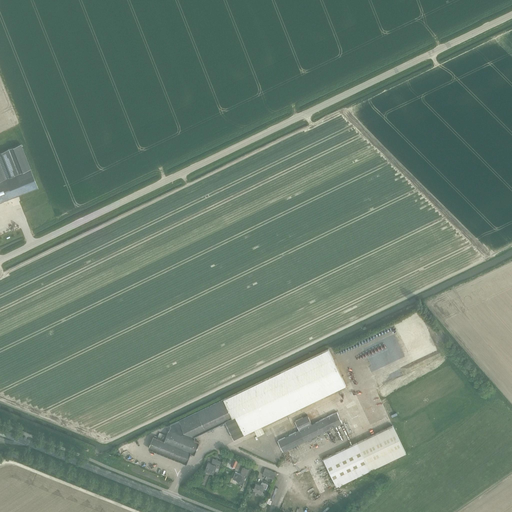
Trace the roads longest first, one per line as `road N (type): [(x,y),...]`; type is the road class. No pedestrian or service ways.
road 1 (tertiary): [(0,260),(511,14)]
road 2 (secondary): [(201,511),(0,432)]
road 3 (track): [(137,511),(0,464)]
